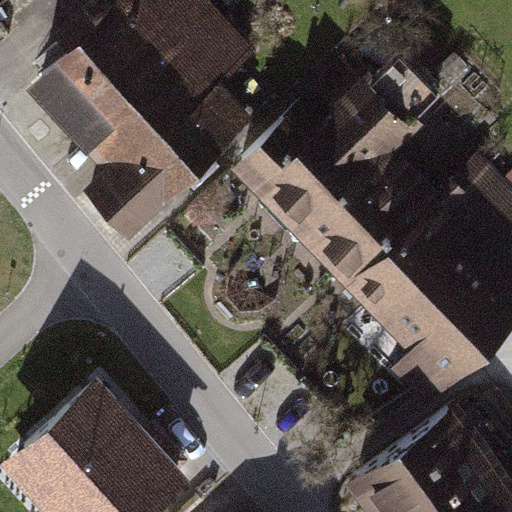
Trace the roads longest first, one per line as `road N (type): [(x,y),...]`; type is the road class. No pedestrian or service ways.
road 1 (residential): [(96,259),(299,511)]
road 2 (residential): [(0,147),(96,259)]
road 3 (residential): [(96,259),(0,347)]
